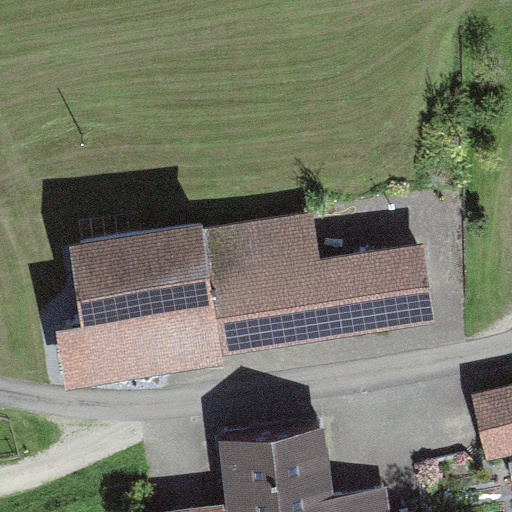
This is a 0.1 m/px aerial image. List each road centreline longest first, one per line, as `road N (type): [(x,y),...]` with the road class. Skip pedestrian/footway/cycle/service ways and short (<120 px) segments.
road 1 (track): [(186,405),(511,345)]
road 2 (track): [(0,482),(40,473),(186,405)]
road 3 (track): [(0,396),(186,405)]
